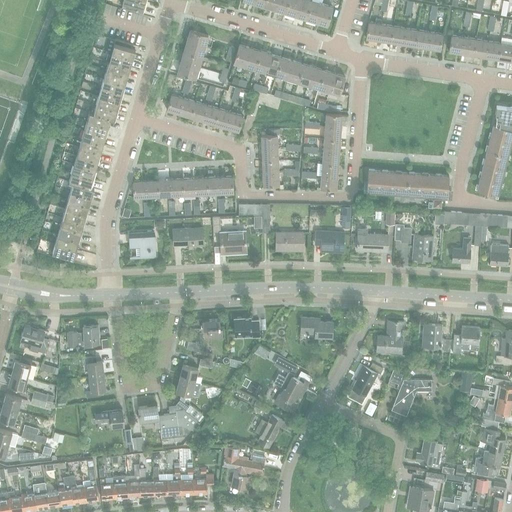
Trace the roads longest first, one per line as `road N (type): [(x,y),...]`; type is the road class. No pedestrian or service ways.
road 1 (tertiary): [(179,291),(387,291)]
road 2 (residential): [(107,295),(125,374),(148,382),(157,379),(179,291)]
road 3 (residential): [(483,79),(463,161),(354,153)]
road 4 (residential): [(354,153),(345,200),(243,194),(238,162)]
road 5 (residential): [(336,51),(170,1)]
road 6 (residential): [(387,511),(398,438),(323,404)]
road 7 (residential): [(323,404),(387,291)]
road 8 (residential): [(107,295),(107,222),(122,169)]
road 9 (residential): [(483,79),(360,60)]
road 10 (tertiary): [(387,291),(511,299)]
road 11 (residential): [(137,120),(170,1)]
